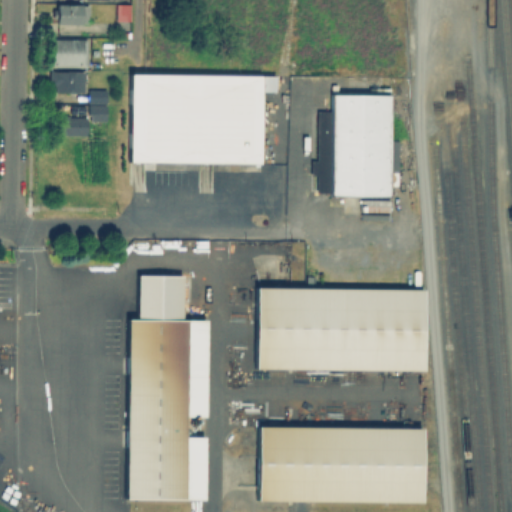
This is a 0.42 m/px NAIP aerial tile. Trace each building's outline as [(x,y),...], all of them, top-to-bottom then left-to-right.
[(87,5),(87,22),(80,22),(80,23),(55,23),(55,15),(51,15),(51,9),(56,9),(56,3),(81,3),(81,5),(87,5)] [(129,3),(129,20),(121,20),(115,20),(115,3),(121,3),(129,3)] [(98,61),(98,68),(71,68),(71,66),(47,66),(47,38),(86,38),(86,61),(98,61)] [(82,70),(82,91),(54,91),(54,85),(48,85),(48,70),(82,70)] [(126,72),(271,73),(270,90),(257,90),(256,161),(125,161),(126,72)] [(105,89),(105,102),(87,102),(87,88),(105,89)] [(313,174),(308,174),(308,159),(313,159),(314,109),(326,109),(326,91),(385,91),(385,197),(326,197),(326,191),(313,191),(313,174)] [(104,104),(104,121),(89,120),(89,114),(86,114),(87,111),(85,111),(85,105),(87,105),(87,104),(104,104)] [(67,115),(67,116),(84,116),(84,135),(54,134),(54,116),(61,116),(61,114),(67,115)] [(180,317),(201,317),(200,497),(123,497),(124,317),(133,317),(134,273),(180,274),(180,317)] [(251,367),(251,287),(421,288),(420,368),(251,367)] [(253,499),(253,425),(419,426),(419,500),(253,499)]
